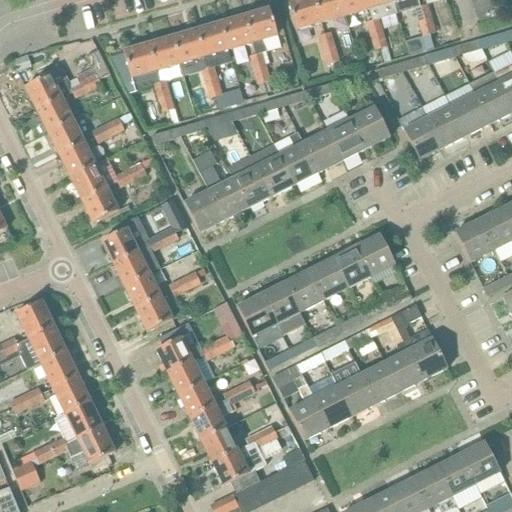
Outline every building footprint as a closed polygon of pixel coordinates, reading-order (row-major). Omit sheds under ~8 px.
[(323,25),(315,0),(303,0),(288,4),(296,33),(323,25)] [(315,0),(323,25),(347,18),(341,0),(315,0)] [(370,11),(367,0),(341,0),(347,18),(370,11)] [(367,0),(370,11),(374,21),(379,20),(396,15),(393,3),(394,3),(393,0),(367,0)] [(413,8),(418,23),(431,19),(426,4),(421,6),(413,8)] [(246,17),(254,45),(257,56),(262,54),(266,67),(271,65),(267,52),(266,53),(263,42),(277,38),(269,10),(246,17)] [(240,49),(254,45),(246,17),(220,24),(229,52),(231,60),(242,56),(240,49)] [(435,34),(431,19),(418,23),(422,38),(429,35),(435,34)] [(366,24),(370,38),(383,34),(379,20),(374,21),(366,24)] [(284,36),(280,21),(273,23),(275,29),(277,38),(284,36)] [(204,59),(229,52),(220,24),(196,31),(204,59)] [(204,59),(196,31),(172,38),(180,66),(204,59)] [(320,37),(324,51),(336,48),(332,34),(320,37)] [(383,34),(370,38),(374,52),(387,48),(383,34)] [(504,35),(478,42),(481,50),(506,43),(504,35)] [(180,66),(172,38),(148,46),(156,73),(180,66)] [(452,50),(455,58),(463,56),(471,60),(479,58),(480,61),(486,59),(481,50),(478,42),(452,50)] [(156,73),(148,46),(123,53),(131,80),(156,73)] [(340,62),(336,48),(324,51),(328,65),(340,62)] [(429,66),(455,58),(452,50),(427,57),(429,66)] [(95,76),(99,82),(110,76),(107,70),(98,52),(86,58),(95,76)] [(251,57),(255,71),(266,68),(266,67),(262,54),(257,56),(251,57)] [(17,73),(31,68),(27,56),(13,61),(17,73)] [(427,57),(400,65),(403,74),(429,66),(427,57)] [(377,82),(403,74),(400,65),(374,73),(377,82)] [(511,65),(493,75),(511,111),(511,65)] [(200,72),(205,86),(218,82),(214,68),(200,72)] [(270,82),(266,68),(255,71),(259,85),(270,82)] [(469,85),(474,96),(489,126),(511,114),(511,111),(493,75),(492,73),(469,85)] [(62,100),(73,95),(70,88),(81,83),(79,79),(57,90),(50,76),(25,89),(37,113),(62,100)] [(95,76),(83,82),(88,93),(102,87),(99,82),(95,76)] [(358,78),(334,85),(336,94),(360,87),(358,78)] [(70,88),(73,95),(75,100),(88,93),(83,82),(81,83),(70,88)] [(155,93),(156,100),(169,96),(165,82),(152,86),(155,93)] [(218,82),(205,86),(209,100),(222,96),(218,82)] [(308,92),(311,102),(336,94),(334,85),(308,92)] [(282,100),(285,109),(311,102),(308,92),(282,100)] [(173,110),(169,96),(156,100),(160,114),(173,110)] [(466,138),(489,126),(474,96),(451,108),(466,138)] [(37,113),(48,135),(73,122),(62,100),(37,113)] [(257,108),(259,117),(285,109),(282,100),(257,108)] [(231,115),(234,125),(259,117),(257,108),(231,115)] [(374,108),(350,121),(365,151),(390,139),(374,108)] [(443,150),(466,138),(451,108),(427,120),(443,150)] [(169,112),(157,116),(161,128),(173,124),(169,112)] [(205,123),(208,132),(216,148),(232,139),(225,127),(234,125),(231,115),(205,123)] [(105,126),(111,138),(124,131),(121,126),(118,120),(105,126)] [(443,150),(427,120),(403,132),(418,162),(443,150)] [(342,163),(365,151),(350,121),(326,133),(342,163)] [(48,135),(59,157),(84,144),(73,122),(48,135)] [(179,131),(182,140),(208,132),(205,123),(179,131)] [(111,138),(105,126),(92,132),(98,144),(111,138)] [(182,140),(179,131),(152,139),(155,148),(182,140)] [(342,163),(326,133),(303,145),(318,175),(342,163)] [(318,175),(303,145),(298,134),(288,139),(294,149),(279,157),(295,187),(318,175)] [(59,157),(70,179),(96,167),(84,144),(59,157)] [(273,147),(250,158),(271,199),(295,187),(279,157),(278,157),(273,147)] [(248,211),(271,199),(250,158),(227,170),(232,180),(248,211)] [(153,160),(128,173),(133,182),(146,176),(143,171),(155,165),(153,160)] [(118,183),(116,179),(107,161),(96,167),(70,179),(81,202),(107,189),(118,183)] [(199,174),(208,192),(224,223),(248,211),(232,180),(221,186),(212,168),(199,174)] [(128,173),(116,179),(118,183),(120,188),(133,182),(128,173)] [(118,212),(107,189),(81,202),(93,225),(118,212)] [(199,235),(224,223),(208,192),(184,205),(199,235)] [(511,229),(511,204),(502,210),(511,229)] [(511,229),(502,210),(478,222),(494,252),(511,242),(511,229)] [(470,264),(494,252),(478,222),(455,234),(470,264)] [(172,228),(159,235),(165,247),(178,240),(172,228)] [(102,243),(113,265),(138,253),(127,230),(102,243)] [(165,247),(159,235),(146,242),(152,254),(165,247)] [(380,236),(355,248),(373,283),(380,280),(378,275),(395,266),(380,236)] [(373,283),(355,248),(332,260),(347,291),(368,280),(370,285),(373,283)] [(113,265),(124,288),(150,276),(138,253),(113,265)] [(323,302),(347,291),(332,260),(308,272),(323,302)] [(160,270),(150,276),(124,288),(136,311),(161,298),(152,279),(160,275),(161,276),(179,267),(176,263),(161,270),(160,270)] [(304,313),(323,302),(308,272),(285,284),(300,314),(305,325),(309,323),(304,313)] [(195,273),(182,280),(188,292),(201,286),(195,273)] [(510,285),(506,277),(482,289),(487,297),(510,285)] [(174,299),(188,292),(182,280),(168,286),(174,299)] [(276,326),(300,314),(285,284),(261,296),(276,326)] [(380,298),(383,304),(387,312),(412,299),(405,285),(380,298)] [(511,293),(502,299),(511,318),(511,293)] [(276,326),(261,296),(237,308),(252,339),(276,326)] [(172,321),(161,298),(136,311),(147,334),(172,321)] [(16,315),(28,339),(54,327),(42,302),(16,315)] [(364,324),(387,312),(383,304),(360,316),(364,324)] [(415,307),(391,319),(395,327),(397,331),(408,325),(421,318),(419,315),(415,307)] [(364,324),(360,316),(336,327),(340,336),(364,324)] [(233,319),(226,323),(235,341),(242,337),(233,319)] [(371,339),(395,327),(391,319),(367,331),(371,339)] [(28,341),(18,346),(19,350),(21,353),(29,370),(40,365),(66,352),(54,327),(28,339),(28,341)] [(319,327),(309,332),(313,339),(317,347),(334,339),(330,330),(323,334),(319,327)] [(156,352),(167,375),(193,362),(203,357),(200,351),(197,345),(187,350),(177,330),(159,339),(163,348),(156,352)] [(371,339),(367,331),(343,343),(348,351),(371,339)] [(403,343),(402,343),(422,383),(447,370),(432,340),(427,331),(411,339),(409,340),(403,343)] [(227,337),(213,344),(219,356),(232,349),(227,337)] [(317,347),(312,339),(289,351),(293,359),(317,347)] [(15,340),(0,347),(6,360),(21,353),(19,350),(18,346),(15,340)] [(339,355),(348,351),(343,343),(319,355),(323,363),(339,355)] [(399,394),(422,383),(402,343),(398,346),(400,356),(384,364),(399,394)] [(206,362),(219,356),(213,344),(200,351),(203,357),(206,362)] [(269,372),(293,359),(289,351),(264,364),(269,372)] [(78,378),(66,352),(40,365),(52,390),(78,378)] [(319,355),(296,367),(302,379),(303,378),(306,384),(324,375),(319,365),(323,363),(319,355)] [(339,355),(323,363),(327,370),(343,362),(339,355)] [(193,362),(167,375),(178,397),(233,368),(227,357),(198,371),(193,362)] [(384,364),(360,376),(376,406),(399,394),(384,364)] [(293,383),(302,379),(296,367),(272,379),(283,399),(297,392),(293,383)] [(352,418),(376,406),(360,376),(336,388),(352,418)] [(90,402),(78,378),(52,390),(64,415),(90,402)] [(249,383),(236,389),(242,401),(255,394),(249,383)] [(178,397),(190,420),(216,407),(204,384),(178,397)] [(304,442),(328,431),(312,400),(313,400),(306,386),(298,390),(305,404),(289,412),(304,442)] [(336,388),(313,400),(312,400),(328,431),(352,418),(336,388)] [(24,396),(30,409),(44,402),(38,389),(24,396)] [(226,401),(216,407),(190,420),(201,442),(227,429),(221,419),(232,413),(229,407),(242,401),(236,389),(223,396),(226,401)] [(30,409),(24,396),(9,403),(15,415),(30,409)] [(102,427),(90,402),(64,415),(76,439),(102,427)] [(274,434),(288,427),(285,422),(272,429),(271,427),(258,434),(264,445),(277,439),(274,434)] [(48,446),(53,458),(67,452),(77,472),(115,453),(102,427),(76,439),(66,444),(63,439),(48,446)] [(294,439),(288,427),(274,434),(277,439),(264,445),(258,434),(245,440),(248,447),(238,452),(212,465),(224,488),(249,475),(243,464),(294,439)] [(201,442),(212,465),(238,452),(227,429),(201,442)] [(484,444),(460,456),(475,487),(500,474),(484,444)] [(28,457),(31,463),(36,460),(39,465),(53,458),(48,446),(33,453),(34,454),(28,457)] [(286,457),(283,460),(287,469),(293,467),(303,462),(298,451),(286,457)] [(452,498),(475,487),(460,456),(436,468),(452,498)] [(293,467),(304,487),(314,482),(303,462),(293,467)] [(29,465),(11,473),(19,494),(38,486),(34,476),(32,470),(29,465)] [(304,487),(293,467),(287,469),(283,472),(293,492),(304,487)] [(452,498),(436,468),(413,480),(428,510),(452,498)] [(293,492),(283,472),(273,477),(283,497),(293,492)] [(283,497),(273,477),(263,482),(273,502),(283,497)] [(399,511),(424,511),(428,510),(413,480),(389,492),(399,511)] [(273,502),(263,482),(253,487),(263,507),(273,502)] [(253,511),(263,507),(253,487),(243,492),(252,511),(253,511)] [(0,511),(18,511),(9,489),(0,492),(0,511)] [(233,497),(238,508),(240,511),(252,511),(243,492),(233,497)] [(399,511),(389,492),(365,504),(369,511),(399,511)] [(488,511),(506,511),(511,509),(511,498),(510,495),(486,507),(488,511)] [(228,511),(238,508),(233,497),(211,507),(213,511),(228,511)]
